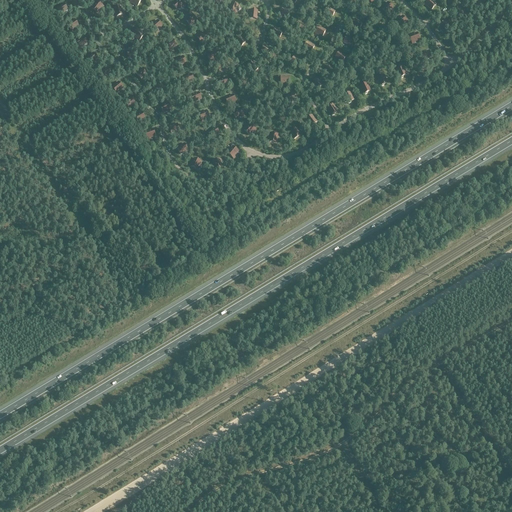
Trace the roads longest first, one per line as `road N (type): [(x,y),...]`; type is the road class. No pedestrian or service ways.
road 1 (motorway): [(0,451),(511,141)]
road 2 (motorway): [(511,105),(0,415)]
road 3 (track): [(57,511),(511,231)]
road 4 (unclassified): [(152,0),(190,49),(230,133),(252,152),(275,157),(299,152),(432,78),(511,13)]
road 5 (track): [(0,233),(57,192),(55,177),(0,100)]
